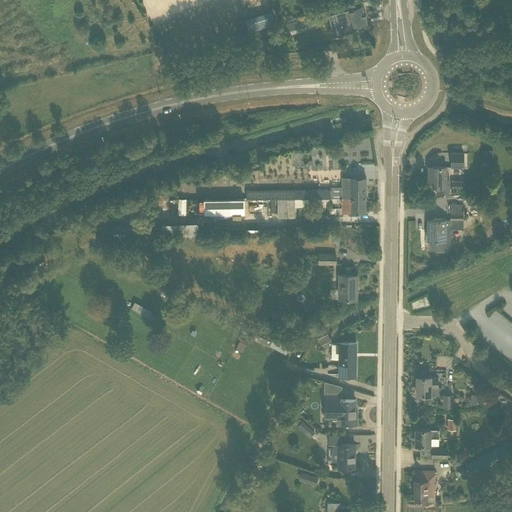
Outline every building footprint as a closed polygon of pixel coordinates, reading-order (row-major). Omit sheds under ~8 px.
[(363,13),(362,7),(335,14),(341,35),(356,31),(355,27),(366,24),(364,18),(366,18),(365,13),(363,13)] [(309,28),(306,17),(287,23),(290,33),(309,28)] [(493,160),(493,149),(482,150),(482,160),(493,160)] [(463,153),(451,153),(451,167),(463,167),(463,153)] [(448,166),(446,166),(432,166),(432,172),(428,172),(428,187),(437,187),(437,195),(449,195),(449,178),(448,178),(448,166)] [(342,177),(342,198),(350,198),(350,195),(359,195),(359,202),(366,202),(366,177),(342,177)] [(464,179),(450,179),(450,189),(463,190),(464,179)] [(246,188),(246,197),(278,197),(287,197),(308,197),(329,198),(331,198),(331,189),(246,188)] [(350,198),(342,198),(342,212),(366,212),(366,202),(359,202),(359,195),(350,195),(350,198)] [(287,197),(278,197),(278,217),(287,217),(287,207),(288,207),(287,197)] [(329,198),(308,197),(308,206),(323,206),(323,203),(329,203),(329,198)] [(233,219),(233,198),(209,199),(209,219),(233,219)] [(451,205),(451,221),(462,221),(463,205),(451,205)] [(428,220),(427,241),(445,241),(445,226),(449,226),(449,220),(428,220)] [(113,226),(114,238),(137,237),(137,226),(113,226)] [(336,264),(336,254),(319,254),(318,264),(336,264)] [(330,298),(339,298),(339,300),(357,300),(357,275),(339,275),(339,288),(330,288),(330,298)] [(256,340),(269,346),(275,335),(262,328),(256,340)] [(271,346),(285,353),(286,354),(292,341),(277,333),(271,346)] [(331,340),(328,334),(318,338),(321,345),(331,340)] [(240,337),(236,348),(243,350),(247,340),(240,337)] [(355,376),(356,343),(337,343),(337,357),(339,357),(339,376),(355,376)] [(438,389),(438,376),(417,377),(416,394),(430,395),(430,389),(438,389)] [(357,415),(355,415),(355,400),(340,400),(340,394),(324,394),(324,401),(324,416),(330,416),(339,416),(339,424),(355,424),(357,424),(357,415)] [(453,408),(453,395),(443,395),(443,408),(453,408)] [(310,437),(314,432),(315,432),(302,420),(297,425),(310,437)] [(447,428),(455,430),(456,421),(449,420),(447,428)] [(439,429),(416,428),(415,445),(430,445),(430,437),(439,438),(439,429)] [(511,440),(465,464),(472,476),(511,456),(511,440)] [(338,449),(338,469),(355,468),(354,445),(329,445),(329,449),(338,449)] [(447,449),(432,448),(432,457),(447,457),(447,449)] [(453,465),(471,455),(468,449),(460,453),(449,460),(453,465)] [(301,471),(298,479),(315,484),(317,476),(301,471)] [(435,471),(415,471),(415,480),(414,480),(414,500),(434,500),(435,471)] [(353,511),(354,511),(348,511),(348,505),(340,505),(340,502),(327,502),(327,511),(353,511)]
